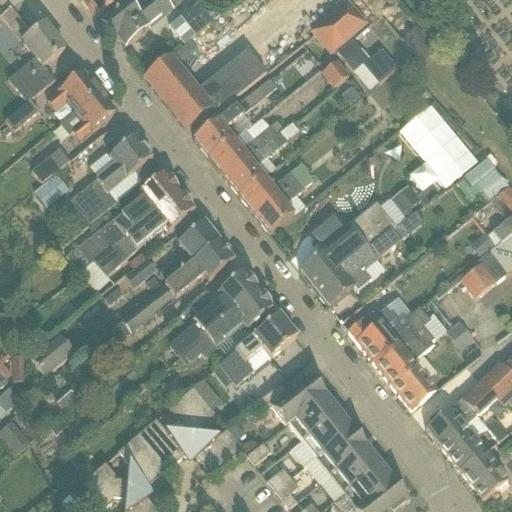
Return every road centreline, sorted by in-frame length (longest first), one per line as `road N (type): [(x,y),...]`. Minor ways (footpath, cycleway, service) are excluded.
road 1 (residential): [(453,505),(45,0)]
road 2 (track): [(511,178),(370,12)]
